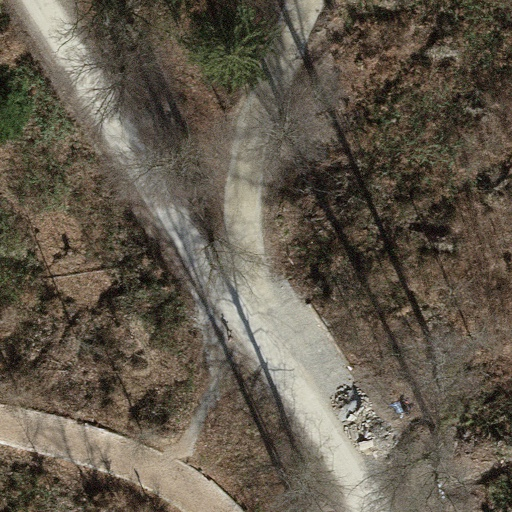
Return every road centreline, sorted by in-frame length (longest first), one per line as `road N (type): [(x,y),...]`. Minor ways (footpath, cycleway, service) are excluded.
road 1 (track): [(40,0),(208,264),(368,482),(379,511)]
road 2 (track): [(208,264),(299,0)]
